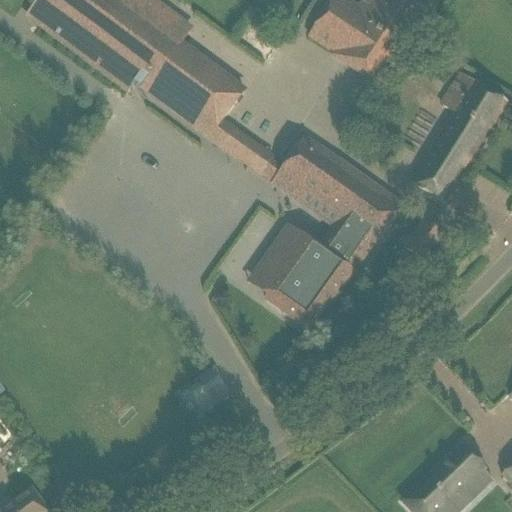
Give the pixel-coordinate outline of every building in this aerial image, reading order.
[(244,140),(223,125),(246,92),(183,45),(193,32),(150,0),(38,0),(24,19),(131,98),(139,88),(232,157),(233,155),(244,140)] [(333,0),(323,18),(309,38),(330,52),(329,55),(339,61),(349,68),(373,83),(381,71),(395,48),(397,50),(400,51),(432,0),(364,0),(358,10),(341,0),(333,0)] [(452,92),(442,108),(451,114),(453,115),(451,118),(449,120),(435,143),(429,152),(425,159),(419,169),(417,173),(415,175),(414,178),(409,185),(416,189),(421,193),(432,199),(433,200),(438,203),(444,207),(451,196),(454,190),(461,179),(467,170),(470,165),(498,120),(499,118),(506,106),(494,98),(484,92),(478,88),(473,85),(473,86),(461,78),(455,88),(454,90),(452,92)] [(273,183),(271,186),(274,188),(282,194),(285,196),(290,200),(291,200),(305,210),(335,231),(324,244),(318,252),(317,252),(306,244),(298,255),(290,265),(282,276),(275,287),(273,289),(272,290),(266,299),(264,302),(274,309),(278,312),(281,314),(292,322),(299,327),(308,333),(315,323),(323,312),(331,301),(339,291),(347,280),(348,278),(350,276),(355,269),(359,263),(366,254),(367,255),(384,231),(388,227),(390,223),(394,218),(398,214),(402,208),(398,205),(395,203),(393,202),(390,199),(382,194),(381,193),(334,159),(332,157),(329,156),(327,154),(322,151),(306,139),(285,168),(284,169),(282,171),(273,183)] [(254,148),(244,140),(233,155),(232,157),(242,165),(271,186),(273,183),(282,171),(284,169),(254,148)] [(422,226),(410,243),(405,240),(400,247),(427,266),(444,241),(422,226)] [(298,255),(306,244),(285,229),(245,284),(266,299),(272,290),(273,289),(275,287),(282,276),(290,265),(298,255)] [(214,369),(175,394),(195,424),(234,399),(214,369)] [(457,448),(429,475),(401,501),(412,511),(440,511),(450,503),(458,511),(470,500),(461,491),(481,471),(457,448)] [(511,488),(511,465),(501,477),(511,488)] [(2,511),(46,511),(31,491),(2,511)]
